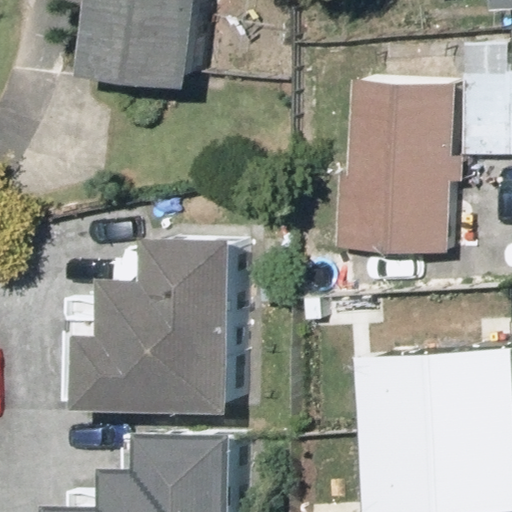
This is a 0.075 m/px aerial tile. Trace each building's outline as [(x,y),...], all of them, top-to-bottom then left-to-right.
[(215,0),(97,0),(89,71),(206,85),(215,0)] [(472,81),(367,75),(356,251),(461,257),(472,81)] [(114,279),(113,335),(88,335),(87,411),(246,414),(250,239),(160,237),(159,280),(114,279)] [(511,334),(402,342),(414,501),(511,494),(511,334)] [(252,511),(252,508),(249,508),(251,432),(155,429),(153,465),(117,463),(115,505),(63,503),(62,511),(252,511)]
